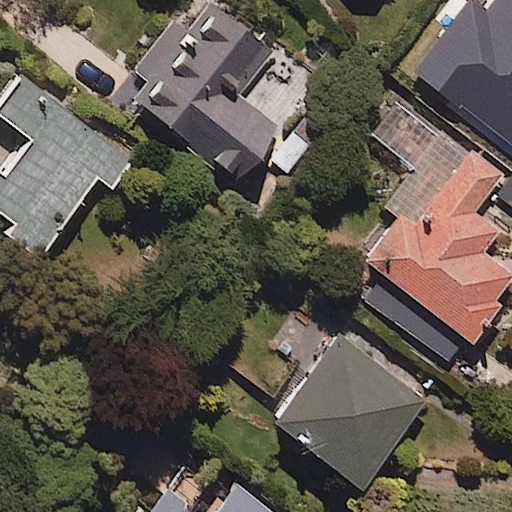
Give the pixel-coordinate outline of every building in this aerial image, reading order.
[(172,20),(129,71),(148,87),(130,108),(229,190),(278,132),(234,96),(268,56),(212,10),(191,35),(172,20)] [(511,62),(475,37),(428,107),(488,148),(502,127),(511,134),(511,62)] [(129,163),(17,76),(0,98),(0,123),(26,144),(2,174),(0,171),(0,223),(7,229),(0,237),(0,238),(30,262),(93,181),(107,192),(129,163)] [(497,182),(393,103),(367,138),(412,172),(383,210),(396,220),(361,266),(468,347),(511,288),(511,275),(483,253),(497,234),(472,215),(497,182)] [(424,404),(338,336),(268,427),(354,494),(424,404)] [(261,511),(234,488),(212,511),(187,511),(167,494),(151,511),(261,511)]
